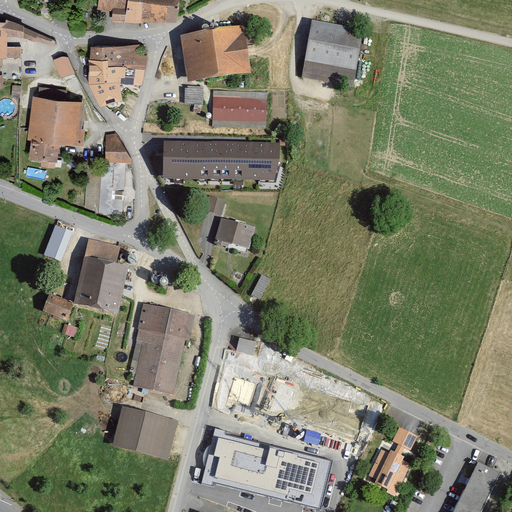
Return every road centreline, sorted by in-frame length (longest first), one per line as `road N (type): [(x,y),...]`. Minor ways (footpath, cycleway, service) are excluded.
road 1 (residential): [(224,300),(288,344),(468,434)]
road 2 (residential): [(174,511),(224,300)]
road 3 (residential): [(335,2),(511,44)]
road 4 (residential): [(0,189),(138,242)]
road 5 (residential): [(141,164),(203,278)]
road 6 (residential): [(65,36),(96,115),(128,132)]
